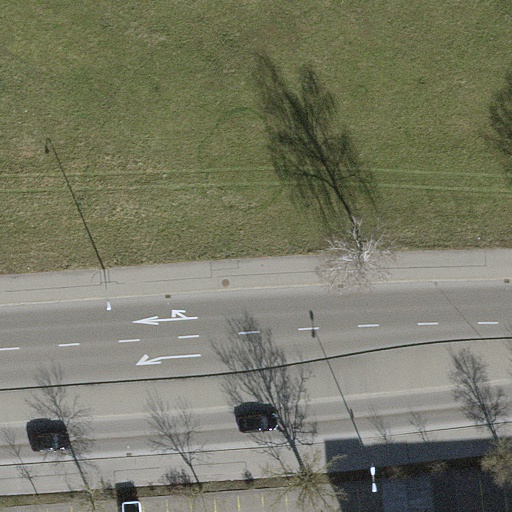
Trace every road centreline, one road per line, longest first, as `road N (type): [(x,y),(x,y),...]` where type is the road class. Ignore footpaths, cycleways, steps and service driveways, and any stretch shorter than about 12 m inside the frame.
road 1 (primary): [(0,445),(511,399)]
road 2 (primary): [(511,309),(0,345)]
